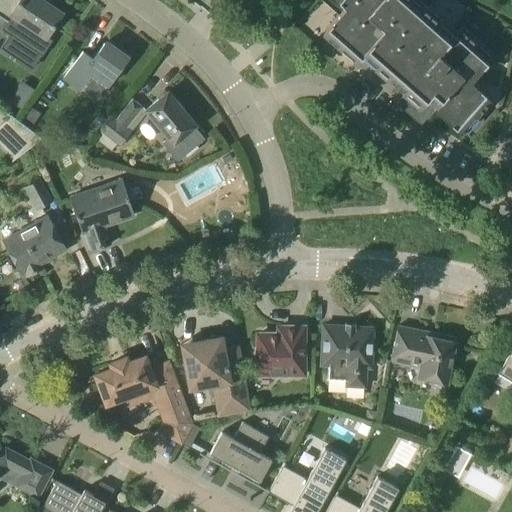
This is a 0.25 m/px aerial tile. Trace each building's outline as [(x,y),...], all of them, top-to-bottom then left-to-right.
[(12,14),(46,37),(62,13),(42,0),(0,0),(0,16),(8,21),(12,14)] [(417,110),(428,119),(436,110),(462,133),(491,100),(471,82),(495,55),(461,25),(455,32),(419,0),(336,0),(346,8),(323,34),(357,64),(363,57),(419,107),(417,110)] [(81,89),(92,73),(109,85),(127,59),(105,43),(93,59),(83,52),(64,78),(81,89)] [(177,161),(189,151),(204,138),(194,127),(196,125),(168,92),(146,110),(169,137),(162,143),(177,161)] [(132,131),(127,128),(143,108),(132,99),(116,120),(111,115),(99,131),(120,146),(132,131)] [(0,125),(12,115),(0,105),(0,125)] [(230,154),(222,158),(225,163),(233,159),(230,154)] [(87,231),(93,250),(110,244),(104,225),(134,215),(122,180),(70,198),(82,233),(87,231)] [(26,187),(38,208),(50,202),(39,181),(26,187)] [(48,217),(6,240),(22,273),(25,271),(28,276),(42,268),(40,263),(66,249),(48,217)] [(321,365),(329,365),(328,379),(347,380),(346,385),(365,386),(366,367),(371,367),(373,328),(356,326),(356,324),(345,323),(345,326),(324,325),(321,365)] [(399,326),(391,361),(420,367),(418,377),(447,384),(456,341),(453,341),(454,337),(399,326)] [(279,334),(259,334),(259,349),(255,349),(255,359),(259,359),(259,374),(281,374),(281,375),(304,375),(304,327),(279,327),(279,334)] [(218,417),(251,411),(239,346),(224,349),(222,336),(218,337),(215,335),(210,336),(208,339),(204,339),(182,344),(190,391),(213,387),(218,417)] [(511,349),(498,373),(511,381),(511,437),(502,454),(511,459),(511,349)] [(158,389),(150,367),(146,356),(129,362),(127,357),(111,363),(113,368),(96,375),(107,404),(120,399),(122,403),(157,390),(158,389)] [(158,389),(157,390),(160,398),(157,404),(163,421),(158,431),(182,444),(193,423),(170,360),(150,367),(158,389)] [(234,438),(222,432),(210,453),(240,469),(238,475),(258,485),(272,459),(260,453),(269,436),(243,422),(234,438)] [(192,443),(195,438),(188,434),(184,441),(182,444),(189,448),(192,443)] [(471,455),(471,454),(457,446),(452,455),(452,456),(467,463),(471,455)] [(0,472),(8,466),(22,474),(16,485),(38,497),(39,495),(41,496),(53,472),(52,472),(53,470),(31,458),(30,460),(6,447),(0,451),(0,472)] [(301,511),(305,505),(317,511),(346,459),(325,447),(308,479),(283,465),(269,492),(293,505),(291,510),(295,511),(301,511)] [(385,511),(398,488),(377,476),(360,508),(336,494),(325,511),(385,511)] [(99,511),(100,511),(88,504),(94,495),(85,490),(82,494),(58,480),(43,507),(52,511),(99,511)]
